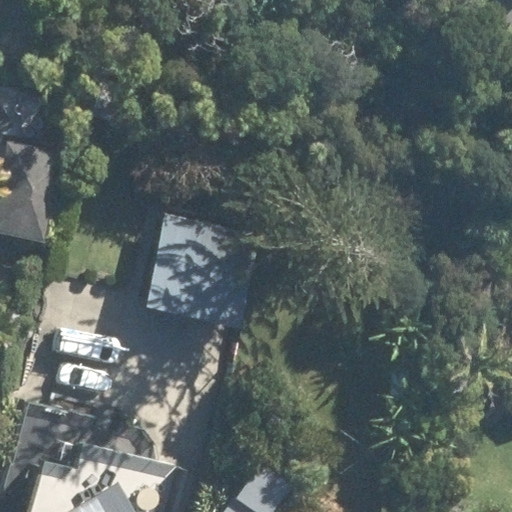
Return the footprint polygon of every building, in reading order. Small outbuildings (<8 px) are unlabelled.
[(0,229),(35,236),(61,98),(0,86),(0,229)] [(85,115),(118,124),(123,104),(91,94),(85,115)] [(157,221),(139,305),(234,326),(252,242),(157,221)] [(284,474),(252,451),(225,489),(258,511),(284,474)] [(129,511),(109,479),(54,511),(129,511)]
